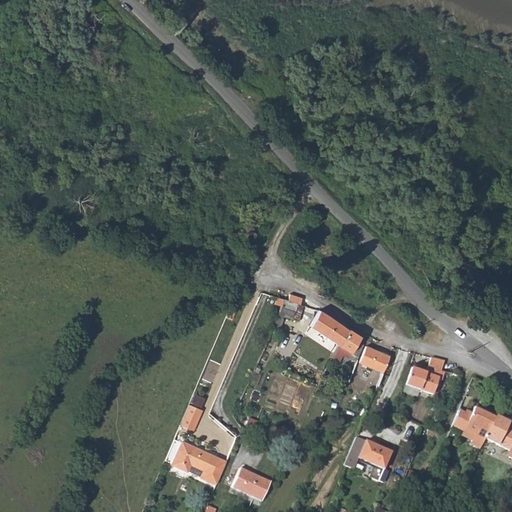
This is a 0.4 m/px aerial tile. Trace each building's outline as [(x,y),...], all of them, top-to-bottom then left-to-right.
[(300,304),(301,298),(290,294),(288,300),(283,298),(281,305),(277,317),(280,319),(282,315),(297,321),(303,305),(300,304)] [(310,326),(338,344),(347,328),(319,309),(310,326)] [(360,336),(347,328),(338,344),(332,356),(336,359),(341,351),(344,348),(349,351),(357,356),(362,344),(357,341),(360,336)] [(358,364),(381,373),(388,355),(364,345),(358,361),(355,360),(350,372),(353,373),(358,364)] [(425,372),(410,367),(404,384),(432,393),(439,375),(441,370),(444,360),(430,357),(425,372)] [(322,387),(317,385),(313,395),(318,396),(322,387)] [(202,409),(189,403),(180,424),(193,429),(202,409)] [(483,440),(493,418),(473,408),(469,416),(458,411),(452,425),(473,436),(469,445),(478,450),(483,440)] [(508,422),(495,416),(493,418),(483,440),(510,453),(511,454),(510,458),(511,459),(511,429),(506,427),(508,422)] [(181,441),(174,438),(164,459),(187,469),(216,481),(226,460),(181,441)] [(390,452),(364,441),(356,457),(382,469),(390,452)] [(270,481),(240,468),(231,486),(261,500),(270,481)] [(382,482),(389,471),(383,468),(380,474),(373,470),(370,475),(382,482)]
